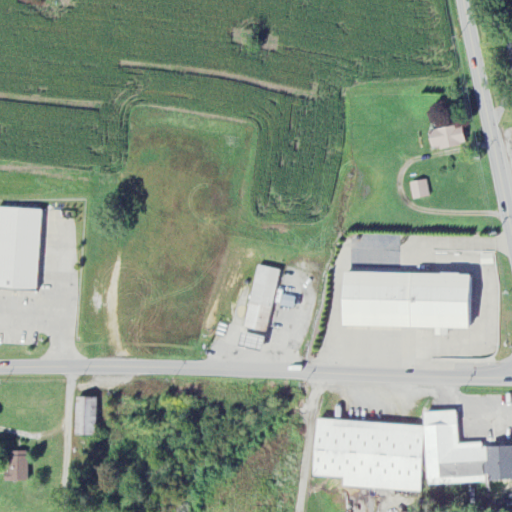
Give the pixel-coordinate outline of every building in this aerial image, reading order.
[(462,128),(427,132),(430,151),(464,146),(462,128)] [(429,197),(426,181),(409,184),(412,200),(429,197)] [(0,291),(37,292),(39,211),(0,209),(0,291)] [(267,334),(278,271),(255,267),(243,329),(267,334)] [(340,329),(434,330),(434,337),(446,337),(446,331),(471,331),(471,320),(470,320),(470,276),(340,275),(340,329)] [(261,337),(238,334),(236,350),(259,352),(261,337)] [(96,438),(97,399),(75,399),(74,437),(96,438)] [(311,478),(342,480),(341,489),(422,494),(423,483),(485,487),(486,481),(511,483),(511,475),(511,449),(481,448),(481,446),(456,444),(458,415),(423,412),(422,428),(314,421),(311,478)] [(8,474),(3,474),(3,483),(27,483),(26,453),(8,453),(8,474)]
